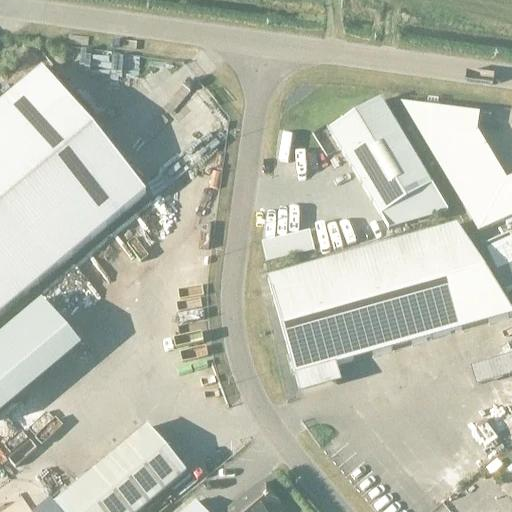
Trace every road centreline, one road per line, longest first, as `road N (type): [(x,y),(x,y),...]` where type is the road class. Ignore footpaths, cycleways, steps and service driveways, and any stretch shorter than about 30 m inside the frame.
road 1 (unclassified): [(338,511),(272,433),(233,344),(231,274),(263,44)]
road 2 (unclassified): [(263,44),(0,9)]
road 3 (unclassified): [(511,78),(263,44)]
